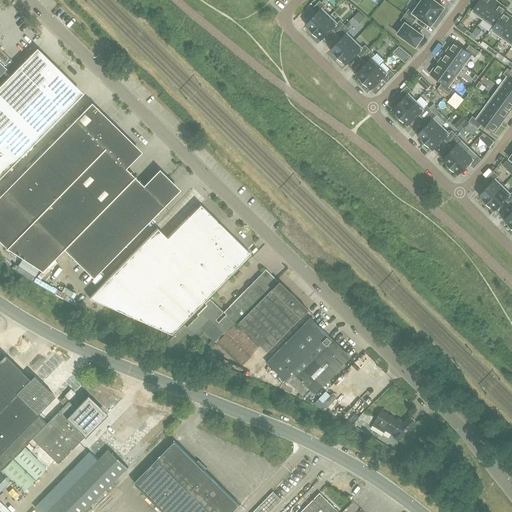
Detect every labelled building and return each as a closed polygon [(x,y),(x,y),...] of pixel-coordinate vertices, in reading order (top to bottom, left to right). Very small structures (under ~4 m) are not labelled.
[(330,15),(322,8),(325,5),(320,0),(311,9),(316,13),(305,24),(313,32),(330,15)] [(419,0),(418,2),(437,16),(444,7),(433,0),(419,0)] [(496,0),(495,0),(478,0),(471,11),(482,19),(496,0)] [(496,0),(482,19),(492,27),(493,27),(504,11),(505,11),(507,8),(496,0)] [(405,14),(414,21),(418,16),(430,25),(437,16),(418,2),(412,11),(409,8),(405,14)] [(511,16),(505,11),(504,11),(493,27),(492,27),(490,30),(501,38),(511,22),(511,16)] [(414,21),(405,14),(400,20),(403,22),(396,32),(400,35),(400,36),(403,38),(404,37),(415,46),(423,35),(411,27),(414,21)] [(336,34),(345,25),(340,20),(337,22),(330,15),(313,32),(321,40),(332,29),(336,34)] [(511,45),(511,22),(501,38),(511,46),(511,45)] [(336,34),(341,38),(330,49),(338,57),(355,40),(347,32),(350,30),(345,25),(336,34)] [(361,58),(370,49),(365,44),(362,47),(355,40),(338,57),(346,64),(357,54),(361,58)] [(465,66),(472,55),(475,57),(479,52),(469,44),(465,50),(453,41),(445,52),(465,66)] [(363,81),(380,64),(373,57),(375,55),(370,49),(361,58),(366,63),(355,73),(363,81)] [(65,93),(72,86),(43,58),(36,65),(28,57),(32,53),(31,52),(0,84),(0,177),(78,97),(77,96),(72,101),(65,93)] [(438,63),(457,76),(465,66),(445,52),(438,63)] [(449,87),(457,76),(438,63),(430,74),(442,82),(438,88),(448,95),(452,89),(449,87)] [(363,81),(371,89),(382,78),(386,83),(395,74),(390,69),(388,72),(380,64),(363,81)] [(498,86),(511,95),(511,71),(507,68),(503,74),(506,76),(498,86)] [(398,94),(402,99),(392,109),(400,117),(417,100),(409,93),(411,90),(406,85),(398,94)] [(510,111),(511,107),(511,95),(498,86),(491,97),(510,111)] [(461,102),(453,95),(448,101),(456,108),(461,102)] [(483,107),(502,121),(510,111),(491,97),(483,107)] [(423,119),(432,110),(429,107),(427,105),(424,108),(417,100),(400,117),(408,125),(418,114),(423,119)] [(435,106),(432,110),(437,115),(440,112),(440,111),(435,106)] [(472,116),(468,122),(478,129),(482,124),(494,132),(502,121),(483,107),(475,118),(472,116)] [(423,119),(428,123),(417,134),(425,142),(442,125),(434,118),(437,115),(432,110),(423,119)] [(0,242),(5,248),(33,220),(112,140),(112,139),(111,140),(108,136),(115,129),(100,114),(85,129),(76,119),(77,117),(0,194),(0,242)] [(462,116),(453,125),(459,131),(468,122),(462,116)] [(448,144),(457,135),(452,130),(449,132),(442,125),(425,142),(433,150),(444,139),(448,144)] [(450,167),(467,150),(459,142),(462,140),(457,135),(448,144),(453,148),(442,159),(450,167)] [(112,140),(33,220),(5,248),(41,270),(63,248),(134,177),(124,167),(138,152),(123,137),(116,144),(112,141),(113,140),(112,140)] [(494,141),(490,138),(485,143),(489,147),(494,141)] [(450,167),(458,174),(469,164),(473,168),(482,159),(477,154),(474,157),(467,150),(450,167)] [(134,177),(63,248),(92,278),(171,198),(171,197),(170,198),(166,194),(174,187),(159,171),(144,187),(134,177)] [(493,171),(485,179),(489,184),(479,195),(487,202),(503,186),(496,178),(498,176),(493,171)] [(510,204),(511,201),(511,191),(511,193),(503,186),(487,202),(495,210),(505,200),(510,204)] [(249,254),(231,236),(199,204),(188,216),(188,215),(166,238),(157,228),(88,297),(170,334),(238,265),(249,254)] [(215,325),(222,332),(224,334),(276,281),(265,269),(224,311),(226,314),(217,323),(215,325)] [(237,323),(261,347),(265,351),(306,310),(278,282),(237,323)] [(214,341),(222,332),(215,325),(217,323),(214,320),(220,314),(208,302),(197,314),(198,315),(186,327),(193,333),(199,327),(214,341)] [(283,379),(291,372),(327,335),(309,318),(266,362),(283,379)] [(241,367),(261,347),(237,323),(217,343),(241,367)] [(348,356),(327,335),(291,372),(312,393),(348,356)] [(0,469),(32,437),(46,422),(37,413),(54,395),(33,375),(29,379),(4,354),(0,358),(0,469)] [(64,396),(65,396),(68,400),(75,393),(71,389),(64,396)] [(314,403),(322,411),(337,397),(332,393),(330,396),(322,404),(318,399),(314,403)] [(63,405),(32,437),(58,463),(85,436),(83,434),(93,425),(103,413),(86,396),(76,407),(68,400),(63,405)] [(65,396),(60,401),(63,405),(68,400),(65,396)] [(364,410),(358,417),(369,424),(373,416),(364,410)] [(386,430),(391,434),(398,440),(415,423),(408,417),(401,424),(385,413),(381,410),(373,422),(386,430)] [(168,448),(134,482),(163,511),(232,511),(235,509),(240,504),(175,441),(168,448)] [(25,447),(9,462),(29,481),(44,466),(25,447)] [(84,511),(123,473),(128,467),(109,449),(99,459),(46,511),(84,511)] [(268,511),(279,501),(281,499),(273,492),(253,511),(268,511)] [(339,511),(335,508),(320,493),(300,511),(314,511),(316,511),(339,511)]
